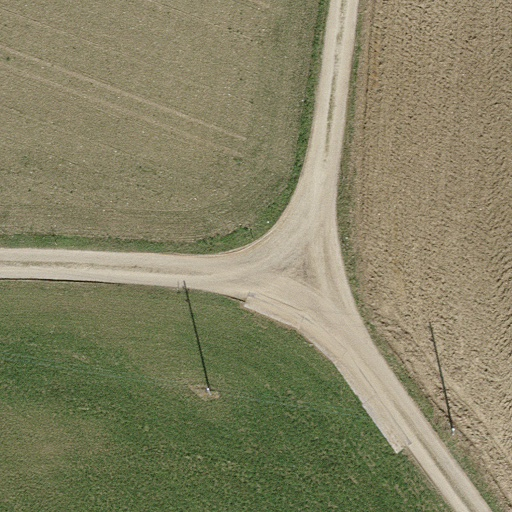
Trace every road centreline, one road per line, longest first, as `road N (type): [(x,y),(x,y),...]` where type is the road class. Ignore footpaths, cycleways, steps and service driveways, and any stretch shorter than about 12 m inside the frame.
road 1 (track): [(472,511),(307,276),(350,0)]
road 2 (track): [(0,273),(307,276)]
